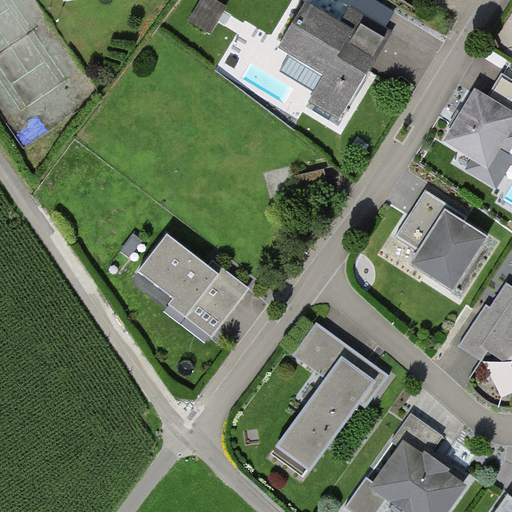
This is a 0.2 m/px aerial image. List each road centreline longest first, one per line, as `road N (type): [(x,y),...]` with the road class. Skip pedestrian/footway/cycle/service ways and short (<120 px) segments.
road 1 (residential): [(319,273),(190,434),(0,162)]
road 2 (residential): [(496,0),(319,273)]
road 3 (residential): [(511,427),(486,422),(319,273)]
